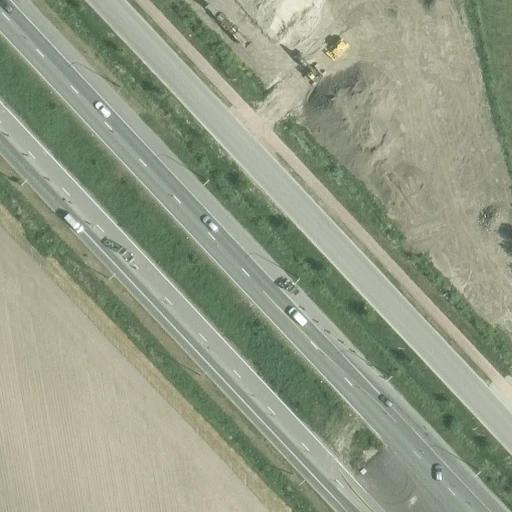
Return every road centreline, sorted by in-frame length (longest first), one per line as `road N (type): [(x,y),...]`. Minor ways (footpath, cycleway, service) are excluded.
road 1 (unclassified): [(511,425),(107,0)]
road 2 (motorway): [(468,511),(143,167)]
road 3 (motorway): [(89,218),(365,511)]
road 4 (trunk): [(143,167),(0,14)]
road 5 (trunk): [(0,122),(89,218)]
